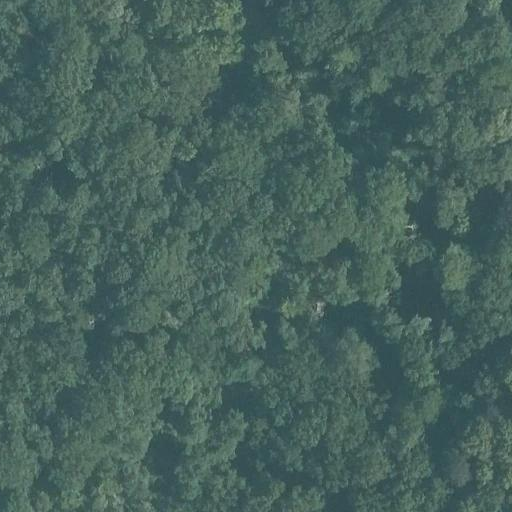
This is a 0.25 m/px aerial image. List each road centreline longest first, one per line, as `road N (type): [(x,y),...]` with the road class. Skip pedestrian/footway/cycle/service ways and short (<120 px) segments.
road 1 (unknown): [(281,0),(366,118),(420,164),(511,214)]
road 2 (track): [(511,372),(458,470),(447,511)]
